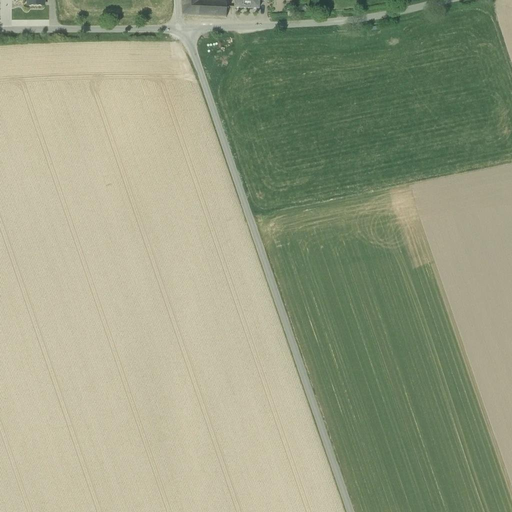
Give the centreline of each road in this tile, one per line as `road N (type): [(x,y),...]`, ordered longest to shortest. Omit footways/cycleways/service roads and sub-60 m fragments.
road 1 (unclassified): [(184,28),(349,511)]
road 2 (unclassified): [(184,28),(362,17),(438,0)]
road 3 (unclassified): [(0,29),(184,28)]
